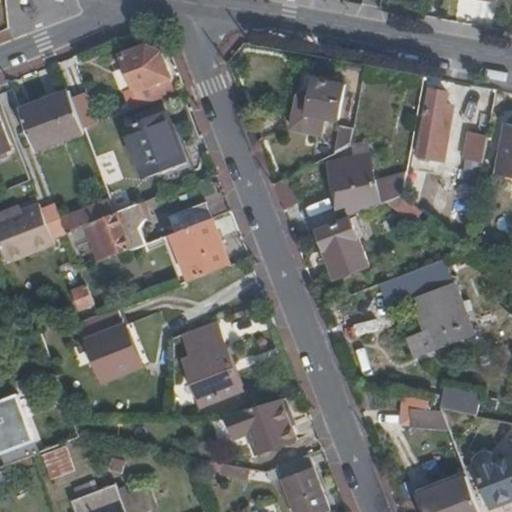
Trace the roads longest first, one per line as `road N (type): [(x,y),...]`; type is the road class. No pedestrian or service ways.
road 1 (residential): [(374,511),(209,69),(213,5)]
road 2 (tertiary): [(213,5),(511,60)]
road 3 (unknown): [(280,259),(127,314)]
